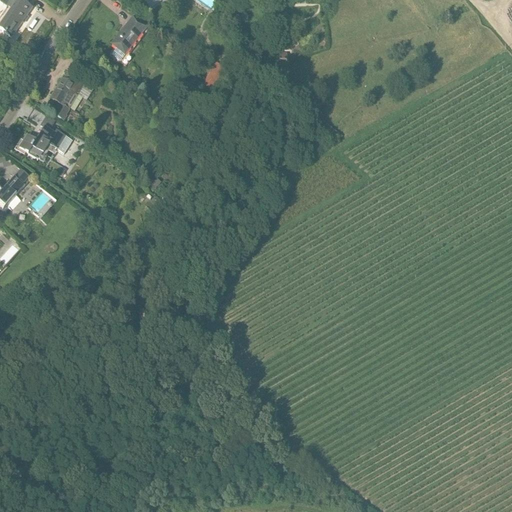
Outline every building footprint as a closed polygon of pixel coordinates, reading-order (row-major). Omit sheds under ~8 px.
[(0,30),(11,39),(32,9),(18,0),(0,0),(0,3),(7,9),(0,19),(0,30)] [(150,29),(135,17),(134,19),(132,18),(110,45),(117,51),(112,57),(125,67),(132,59),(128,56),(150,29)] [(212,92),(226,70),(216,64),(202,86),(212,92)] [(86,83),(68,73),(64,79),(63,79),(50,99),(69,111),(86,83)] [(55,136),(49,132),(56,123),(47,117),(39,128),(43,131),(36,142),(27,137),(18,150),(35,160),(39,154),(42,156),(49,147),(57,152),(66,138),(58,133),(55,136)] [(326,125),(321,131),(322,132),(337,144),(342,137),(326,125)] [(21,171),(14,179),(3,191),(0,187),(0,207),(5,203),(8,205),(24,187),(23,186),(29,179),(21,171)]
